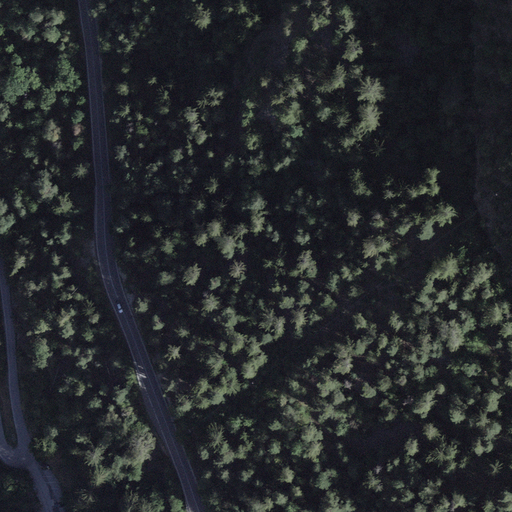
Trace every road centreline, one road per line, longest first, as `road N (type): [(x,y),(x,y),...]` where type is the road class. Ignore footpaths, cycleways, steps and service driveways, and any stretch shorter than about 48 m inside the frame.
road 1 (secondary): [(85,0),(108,267),(199,511)]
road 2 (unclassified): [(0,263),(23,435),(14,456),(0,437)]
